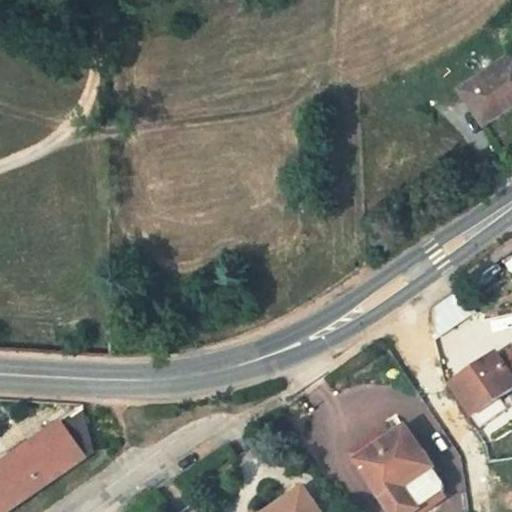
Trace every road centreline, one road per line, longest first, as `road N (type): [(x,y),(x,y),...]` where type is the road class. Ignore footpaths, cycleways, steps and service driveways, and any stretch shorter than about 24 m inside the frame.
road 1 (secondary): [(511,207),(337,325),(231,367),(177,378),(0,375)]
road 2 (residential): [(235,426),(197,427),(72,511)]
